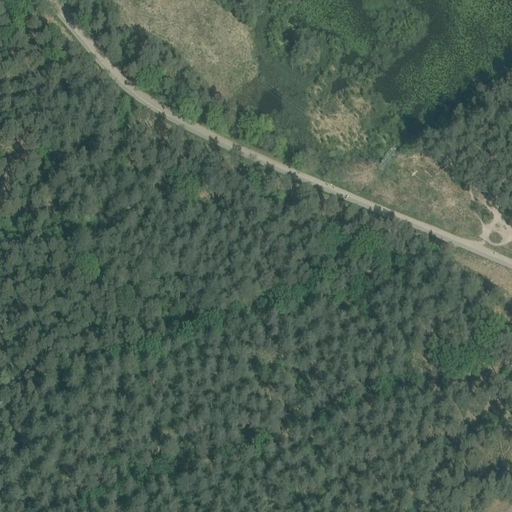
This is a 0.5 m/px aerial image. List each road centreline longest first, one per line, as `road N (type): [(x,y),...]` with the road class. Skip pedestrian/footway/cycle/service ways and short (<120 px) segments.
road 1 (track): [(47,0),(119,81),(211,138),(511,260)]
road 2 (track): [(446,240),(0,388)]
